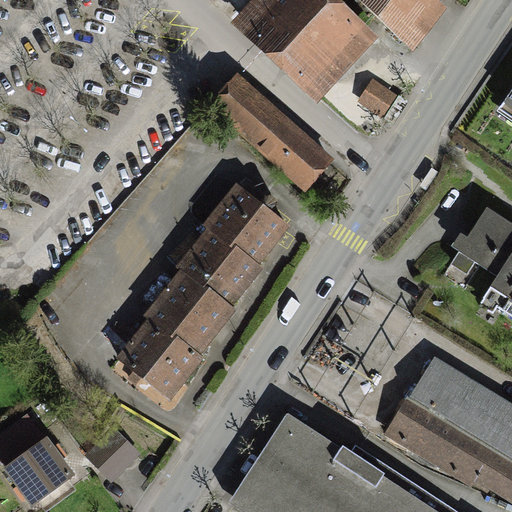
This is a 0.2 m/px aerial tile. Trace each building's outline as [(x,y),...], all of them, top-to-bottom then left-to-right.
[(394,40),(349,0),(268,0),(245,26),(335,105),(394,40)] [(461,0),(371,0),(426,44),(461,0)] [(342,164),(250,78),(226,103),(318,190),(342,164)] [(511,88),(497,111),(511,121),(511,88)] [(314,229),(232,177),(114,362),(196,414),(314,229)] [(511,217),(496,207),(457,264),(474,276),(483,262),(511,281),(511,217)] [(511,402),(433,360),(392,435),(511,500),(511,402)] [(439,511),(287,412),(228,501),(244,511),(439,511)] [(118,483),(148,455),(125,431),(95,460),(118,483)] [(86,479),(59,440),(18,470),(45,508),(86,479)]
